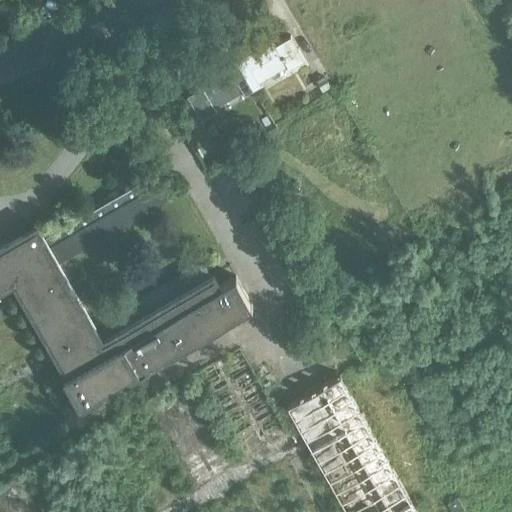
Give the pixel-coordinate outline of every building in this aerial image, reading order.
[(236,59),(252,88),(261,83),(260,81),(287,65),(289,68),(304,59),(290,34),(275,43),(271,37),(263,41),(264,42),(236,59)] [(187,94),(201,118),(216,109),(215,107),(243,90),(244,93),(252,88),(236,59),(207,75),(206,74),(198,79),(201,85),(187,94)] [(326,74),(318,79),(324,89),(332,85),(326,74)] [(247,132),(219,148),(223,155),(251,139),(247,132)] [(0,289),(13,282),(54,353),(0,383),(0,390),(1,393),(0,393),(0,428),(10,445),(53,420),(28,377),(58,360),(66,373),(65,377),(78,400),(252,303),(235,274),(221,282),(214,270),(210,272),(203,259),(96,321),(60,260),(169,198),(159,180),(153,183),(148,175),(46,234),(39,223),(35,225),(30,217),(4,233),(9,240),(0,245),(0,289)] [(311,317),(332,305),(321,287),(301,298),(311,317)] [(418,511),(343,370),(291,398),(350,511),(418,511)]
